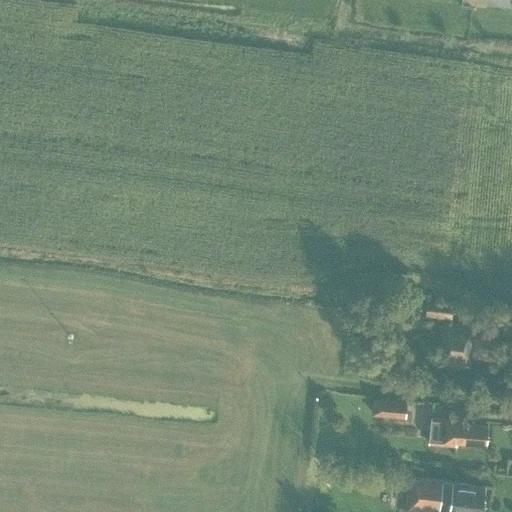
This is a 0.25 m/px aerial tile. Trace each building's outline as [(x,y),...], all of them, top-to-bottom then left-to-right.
[(425,315),(451,318),(453,304),(426,301),(425,315)] [(497,360),(499,341),(473,338),(475,325),(444,322),(439,365),(470,368),(472,357),(497,360)] [(373,415),(406,418),(408,401),(375,398),(373,415)] [(431,420),(429,439),(429,444),(455,446),(455,442),(486,445),(487,425),(431,420)] [(404,510),(416,511),(438,511),(440,503),(449,504),(448,510),(464,511),(480,511),(481,510),(484,508),(484,502),(482,500),(484,486),(451,481),(451,480),(408,475),(404,510)]
